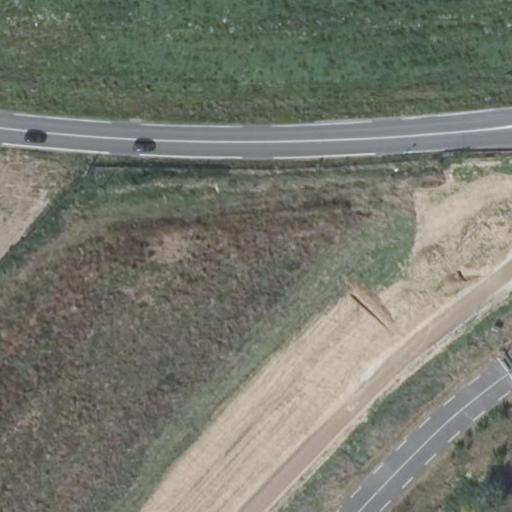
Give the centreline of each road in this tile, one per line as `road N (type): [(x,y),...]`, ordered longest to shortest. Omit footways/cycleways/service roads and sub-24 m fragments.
road 1 (secondary): [(511,126),(301,142),(167,142),(0,128)]
road 2 (unclassified): [(249,511),(414,346),(511,268)]
